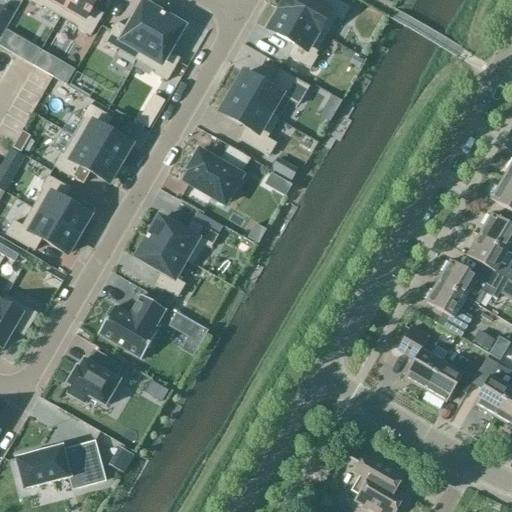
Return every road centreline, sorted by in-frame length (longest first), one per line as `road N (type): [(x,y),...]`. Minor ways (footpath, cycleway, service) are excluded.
road 1 (residential): [(0,387),(18,397),(236,17)]
road 2 (unclassified): [(318,375),(511,48)]
road 3 (residential): [(464,463),(318,375)]
road 4 (unclassified): [(238,511),(318,375)]
